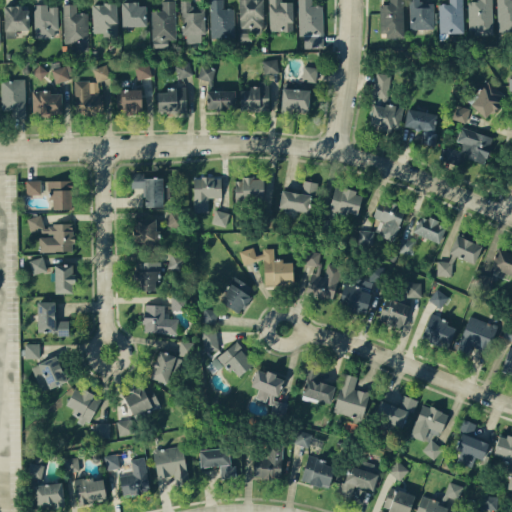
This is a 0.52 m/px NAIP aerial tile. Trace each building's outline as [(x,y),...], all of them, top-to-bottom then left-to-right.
[(175,0),(170,0),(161,0),(161,9),(151,9),(152,47),(168,47),(168,39),(176,39),(175,0)] [(190,0),(179,0),(181,34),(186,34),(186,42),(205,42),(204,7),(190,7),(190,0)] [(209,0),(211,38),(234,38),(233,8),(223,8),(222,0),(209,0)] [(262,0),(238,0),(240,27),(249,27),(250,32),(263,31),(262,0)] [(268,0),(268,30),(292,31),(293,1),(281,1),(280,0),(268,0)] [(312,5),(311,0),(298,0),(299,35),(304,35),(304,47),(324,47),(322,5),(312,5)] [(379,4),(380,36),(403,35),(402,0),(388,0),(389,4),(379,4)] [(408,0),(409,29),(434,28),(433,2),(419,2),(419,0),(408,0)] [(439,33),(463,32),(462,0),(448,0),(448,3),(438,3),(439,33)] [(491,0),(478,0),(478,1),(467,1),(469,34),(493,33),(491,0)] [(511,0),(497,0),(498,32),(511,31),(511,3),(511,0)] [(146,25),(146,2),(121,3),(122,26),(146,25)] [(88,50),(87,12),(76,13),(76,3),(63,4),(64,43),(76,43),(76,50),(88,50)] [(57,37),(57,6),(48,6),(48,4),(34,4),(35,37),(57,37)] [(5,37),(15,37),(15,30),(29,29),(28,6),(4,6),(5,37)] [(263,60),(264,74),(278,72),(277,58),(263,60)] [(192,75),(189,61),(175,64),(178,78),(192,75)] [(135,65),(136,78),(151,76),(149,63),(135,65)] [(55,82),(69,79),(66,65),(52,68),(55,82)] [(108,78),(107,65),(93,66),(95,80),(108,78)] [(215,67),(200,65),(198,78),(213,81),(215,67)] [(302,80),(316,81),(317,67),(303,66),(302,80)] [(24,78),(0,80),(1,110),(11,110),(12,118),(26,118),(24,78)] [(103,93),(98,93),(98,81),(75,80),(74,113),(102,114),(103,93)] [(240,88),(240,109),(268,109),(268,81),(259,80),(259,88),(240,88)] [(505,96),(489,81),(469,102),(485,118),(505,96)] [(186,112),(186,86),(166,86),(166,91),(157,91),(157,112),(186,112)] [(309,112),(310,89),(282,88),(281,111),(309,112)] [(141,89),(117,89),(117,114),(142,113),(141,89)] [(33,115),(62,114),(62,92),(51,93),(51,90),(32,90),(33,115)] [(235,90),(207,90),(207,109),(235,109),(235,90)] [(372,103),(370,127),(399,130),(401,106),(372,103)] [(465,122),(469,108),(456,104),(451,118),(465,122)] [(404,126),(422,129),(420,143),(435,145),(437,132),(433,131),(436,113),(407,108),(404,126)] [(460,151),(467,153),(466,158),(486,163),(493,135),(460,128),(457,141),(462,142),(460,151)] [(163,205),(162,177),(144,178),(144,172),(131,172),(131,188),(145,187),(145,206),(163,205)] [(194,176),(193,211),(208,211),(208,197),(221,197),(221,177),(194,176)] [(263,202),(264,178),(235,177),(234,201),(263,202)] [(25,180),(26,194),(41,194),(40,179),(25,180)] [(50,208),(72,209),(73,180),(51,180),(50,208)] [(315,196),(317,182),(302,180),(301,192),(281,190),(279,208),(309,211),(310,195),(315,196)] [(357,216),(363,192),(335,185),(329,209),(357,216)] [(372,217),(384,221),(379,234),(393,240),(406,208),(380,198),(372,217)] [(229,212),(215,209),(212,222),(225,226),(229,212)] [(168,226),(183,227),(184,212),(168,211),(168,226)] [(412,231),(439,243),(446,225),(420,214),(412,231)] [(28,216),(30,231),(44,230),(42,215),(28,216)] [(157,248),(158,219),(135,218),(135,247),(157,248)] [(39,251),(74,250),(73,223),(50,223),(50,236),(39,236),(39,251)] [(358,245),(373,245),(373,230),(359,230),(358,245)] [(481,244),(455,234),(448,253),(475,263),(481,244)] [(415,240),(400,237),(398,251),(413,254),(415,240)] [(293,260),(274,260),(273,248),(258,248),(241,249),(241,261),(264,261),(264,283),(293,283),(293,260)] [(511,252),(495,249),(491,269),(511,272),(511,252)] [(320,251),(305,250),(304,264),(318,265),(320,251)] [(184,255),(170,253),(167,268),(182,270),(184,255)] [(31,273),(46,271),(43,256),(29,259),(31,273)] [(451,275),(452,260),(437,260),(436,275),(451,275)] [(156,290),(156,280),(160,280),(161,261),(136,261),(136,289),(156,290)] [(54,264),(55,293),(74,292),(73,263),(54,264)] [(326,263),(324,276),(317,275),(318,271),(310,270),(306,294),(335,299),(340,266),(326,263)] [(491,275),(479,275),(478,287),(490,288),(491,275)] [(254,289),(235,276),(219,300),(238,312),(254,289)] [(373,281),(359,278),(357,285),(343,282),(337,306),(366,313),(373,281)] [(406,282),(407,296),(421,296),(420,282),(406,282)] [(448,297),(437,288),(428,299),(440,308),(448,297)] [(171,309),(182,309),(182,295),(171,295),(171,309)] [(402,328),(409,305),(385,297),(378,320),(402,328)] [(38,331),(55,331),(55,335),(69,335),(69,320),(55,320),(55,301),(37,301),(38,331)] [(143,331),(176,333),(177,318),(164,317),(164,305),(144,304),(143,331)] [(217,309),(203,308),(202,323),(216,323),(217,309)] [(448,348),(456,324),(429,314),(420,338),(448,348)] [(455,349),(466,354),(469,345),(487,352),(498,326),(470,314),(455,349)] [(219,349),(215,329),(201,331),(204,351),(219,349)] [(191,355),(192,342),(180,340),(178,354),(191,355)] [(238,376),(254,363),(235,341),(212,361),(218,368),(226,362),(238,376)] [(24,343),(25,358),(39,357),(39,342),(24,343)] [(511,372),(511,347),(506,347),(502,371),(511,372)] [(150,378),(168,383),(176,355),(158,350),(150,378)] [(66,382),(57,356),(32,364),(40,390),(66,382)] [(251,386),(258,388),(255,398),(265,401),(268,392),(277,395),(283,377),(257,368),(251,386)] [(335,385),(318,380),(321,373),(310,369),(302,395),(329,403),(335,385)] [(362,418),(369,392),(354,388),(357,376),(343,373),(334,411),(362,418)] [(125,392),(132,416),(159,407),(152,384),(125,392)] [(89,425),(100,397),(74,387),(66,406),(80,411),(76,420),(89,425)] [(381,399),(374,415),(403,428),(416,399),(403,394),(398,407),(381,399)] [(288,402),(268,397),(267,401),(273,403),(270,413),(284,416),(288,402)] [(441,435),(448,412),(421,404),(411,436),(427,441),(430,431),(441,435)] [(133,433),(131,419),(117,420),(118,435),(133,433)] [(488,442),(471,436),(476,423),(463,419),(453,448),(460,451),(456,461),(472,466),(475,457),(482,459),(488,442)] [(109,437),(110,423),(95,422),(95,437),(109,437)] [(312,433),(297,429),(294,443),(309,446),(312,433)] [(511,436),(499,433),(493,455),(510,460),(507,469),(511,470),(511,436)] [(422,450),(433,459),(442,448),(431,439),(422,450)] [(175,485),(188,483),(183,445),(153,449),(157,478),(174,476),(175,485)] [(253,457),(253,477),(282,478),(282,445),(268,445),(267,457),(253,457)] [(200,467),(220,466),(220,478),(233,478),(231,447),(199,449),(200,467)] [(104,455),(106,469),(120,467),(118,453),(104,455)] [(79,470),(77,456),(63,458),(65,472),(79,470)] [(149,492),(145,457),(129,458),(131,474),(120,475),(122,494),(149,492)] [(334,462),(306,457),(301,482),(329,487),(334,462)] [(408,469),(397,460),(388,471),(399,481),(408,469)] [(42,478),(43,463),(27,463),(27,477),(42,478)] [(74,478),(77,503),(106,499),(104,478),(94,479),(93,476),(74,478)] [(463,486),(449,481),(444,495),(458,500),(463,486)] [(35,484),(36,507),(63,506),(62,483),(35,484)] [(392,511),(408,511),(415,495),(390,486),(382,508),(392,511)] [(496,509),(497,496),(484,495),(483,509),(496,509)] [(445,511),(448,504),(420,496),(415,511),(445,511)]
